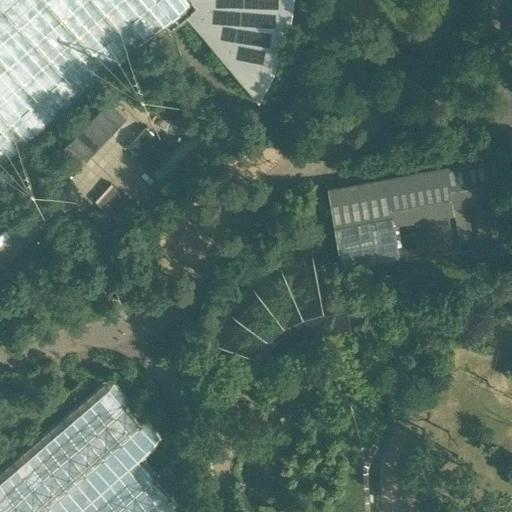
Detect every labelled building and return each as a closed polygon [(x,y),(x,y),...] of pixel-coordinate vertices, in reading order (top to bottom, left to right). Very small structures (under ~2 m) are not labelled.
[(0,0),(0,162),(182,10),(256,96),(270,70),(289,14),(289,0),(0,0)] [(108,98),(68,140),(86,157),(126,115),(108,98)] [(195,126),(169,101),(157,113),(184,137),(195,126)] [(147,124),(127,143),(152,170),(172,151),(147,124)] [(499,159),(327,188),(340,274),(400,262),(394,227),(454,217),(449,191),(503,182),(499,159)] [(27,187),(46,171),(38,162),(19,177),(27,187)] [(120,302),(121,304),(146,294),(146,292),(142,283),(116,293),(120,302)] [(323,335),(348,331),(346,321),(344,312),(319,315),(299,321),(281,330),(265,343),(252,360),(257,362),(263,364),(268,366),(271,368),(280,356),(292,346),(306,340),(323,335)] [(173,335),(154,343),(158,354),(178,346),(173,335)] [(180,511),(136,460),(154,445),(107,389),(33,454),(0,480),(0,511),(180,511)]
